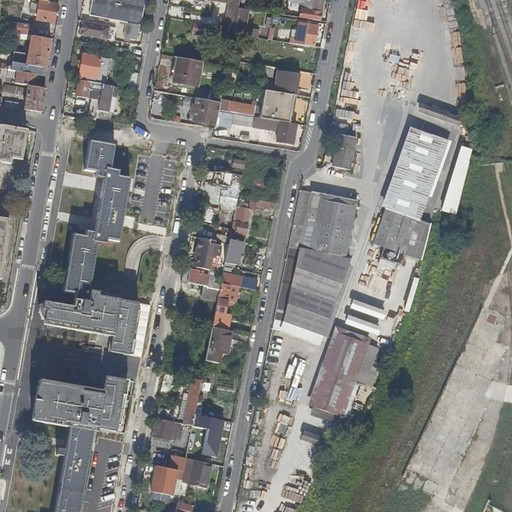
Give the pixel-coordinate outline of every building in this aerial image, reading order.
[(54,22),(57,3),(46,1),(42,0),(39,0),(39,6),(36,6),(36,9),(38,9),(36,19),(54,22)] [(92,0),(90,15),(129,21),(126,38),(138,40),(144,0),(92,0)] [(212,0),(229,4),(226,21),(220,19),(219,27),(234,30),(238,8),(239,0),(212,0)] [(293,0),(295,2),(301,3),(299,17),(320,21),(323,0),(293,0)] [(245,28),(248,10),(238,8),(234,30),(233,34),(257,38),(258,31),(245,28)] [(413,19),(413,9),(404,10),(405,19),(413,19)] [(104,31),(115,33),(116,28),(83,22),(81,34),(103,38),(104,31)] [(293,30),(290,43),(304,45),(305,44),(315,46),(319,26),(301,22),(299,31),(293,30)] [(32,35),(33,26),(12,23),(11,31),(32,35)] [(192,31),(208,35),(210,27),(194,24),(192,31)] [(12,63),(11,70),(37,75),(44,76),(50,40),(31,36),(26,65),(12,63)] [(111,59),(84,54),(82,61),(82,65),(81,68),(80,75),(81,75),(87,77),(87,79),(80,77),(80,80),(102,85),(107,85),(111,59)] [(198,86),(202,62),(177,57),(173,82),(198,86)] [(277,70),(278,70),(278,67),(260,65),(259,70),(268,72),(277,74),(277,70)] [(136,80),(138,71),(130,69),(129,79),(136,80)] [(16,80),(15,84),(28,86),(34,87),(37,75),(11,70),(7,70),(6,78),(16,80)] [(295,73),(278,70),(277,70),(277,74),(276,79),(275,81),(274,91),(291,94),(295,73)] [(294,95),(297,95),(300,74),(295,73),(291,94),(294,95)] [(76,96),(93,99),(99,100),(102,85),(80,80),(79,80),(76,96)] [(117,99),(119,88),(107,85),(102,85),(99,100),(98,105),(97,114),(95,121),(108,123),(110,113),(108,113),(111,98),(117,99)] [(4,92),(22,95),(23,89),(6,86),(4,92)] [(41,113),(45,89),(34,87),(28,86),(24,110),(41,113)] [(289,123),(294,95),(291,94),(274,91),(266,90),(261,118),(289,123)] [(212,91),(210,101),(220,103),(221,100),(222,93),(212,91)] [(385,94),(384,101),(394,102),(395,95),(385,94)] [(0,106),(17,109),(18,104),(7,102),(7,104),(4,104),(5,102),(1,101),(2,99),(0,98),(0,106)] [(212,125),(211,128),(215,128),(216,125),(219,111),(220,103),(210,101),(197,99),(196,104),(194,104),(191,116),(194,117),(193,121),(212,125)] [(219,111),(226,112),(228,102),(221,100),(220,103),(219,111)] [(337,112),(345,114),(347,105),(339,103),(337,112)] [(420,105),(418,114),(460,124),(463,115),(420,105)] [(235,122),(237,114),(226,112),(219,111),(216,125),(230,127),(231,121),(235,122)] [(350,115),(345,114),(337,112),(334,112),(330,132),(340,134),(341,127),(347,129),(350,115)] [(293,145),(297,125),(289,123),(261,118),(258,118),(257,125),(274,128),(274,127),(279,128),(277,142),(293,145)] [(0,279),(3,280),(12,218),(0,216),(0,169),(1,162),(11,164),(12,159),(23,160),(28,127),(0,123),(0,125),(0,279)] [(348,129),(347,129),(341,127),(340,134),(333,166),(350,170),(357,137),(346,135),(348,129)] [(424,202),(438,137),(409,127),(381,208),(385,209),(412,218),(418,220),(424,202)] [(41,307),(40,308),(40,309),(40,311),(41,314),(41,316),(42,318),(42,319),(43,320),(46,323),(48,324),(49,325),(52,326),(82,331),(81,334),(89,335),(89,332),(111,336),(111,340),(109,347),(107,346),(105,357),(103,360),(101,362),(100,366),(100,370),(100,373),(102,376),(100,387),(102,387),(101,394),(101,398),(79,394),(80,390),(40,383),(36,402),(34,402),(33,410),(35,410),(32,427),(46,429),(47,426),(70,430),(66,450),(58,448),(56,455),(65,456),(55,511),(79,511),(94,428),(115,432),(116,425),(124,379),(129,380),(131,368),(133,356),(129,355),(137,310),(138,303),(97,295),(98,292),(89,290),(98,243),(106,245),(107,240),(119,242),(130,178),(118,176),(119,170),(111,169),(115,145),(89,141),(84,170),(96,172),(95,178),(103,179),(94,232),(86,231),(85,236),(73,234),(63,292),(75,294),(72,310),(41,305),(41,307)] [(459,145),(443,211),(456,214),(473,148),(459,145)] [(235,159),(234,167),(243,169),(244,161),(235,159)] [(231,185),(231,183),(232,174),(229,174),(207,171),(206,183),(231,185)] [(231,183),(240,184),(242,175),(238,175),(232,174),(231,183)] [(254,176),(252,189),(265,192),(268,179),(254,176)] [(310,192),(299,190),(288,246),(345,258),(357,201),(311,191),(310,192)] [(224,204),(230,205),(236,206),(237,198),(225,196),(224,204)] [(256,205),(257,199),(238,196),(237,198),(236,206),(236,207),(251,210),(256,205)] [(257,199),(256,205),(275,209),(276,203),(257,199)] [(236,206),(230,205),(227,222),(232,223),(236,207),(236,206)] [(244,243),(251,210),(236,207),(232,223),(230,237),(229,240),(244,242),(244,243)] [(399,253),(412,218),(385,209),(373,243),(399,253)] [(216,241),(228,243),(229,240),(230,237),(217,234),(216,241)] [(219,257),(222,243),(199,238),(196,252),(199,253),(195,268),(210,271),(213,259),(215,260),(216,257),(219,257)] [(242,252),(244,242),(229,240),(228,243),(228,244),(224,265),(236,267),(236,265),(237,265),(240,252),(242,252)] [(272,326),(333,338),(349,258),(345,258),(288,246),(272,326)] [(207,286),(209,276),(203,274),(203,272),(190,269),(189,272),(184,271),(182,281),(207,286)] [(257,282),(222,275),(221,279),(220,283),(235,286),(255,290),(257,282)] [(209,276),(207,286),(207,287),(219,290),(220,284),(212,283),(213,277),(209,276)] [(128,281),(127,290),(135,291),(136,282),(128,281)] [(225,314),(227,304),(227,301),(230,301),(232,302),(235,286),(220,283),(220,284),(219,290),(217,302),(212,327),(226,330),(229,315),(225,314)] [(190,286),(188,293),(200,296),(202,289),(190,286)] [(217,302),(219,290),(207,287),(203,287),(201,299),(217,302)] [(40,309),(40,308),(37,307),(36,310),(36,312),(37,315),(37,317),(39,320),(40,322),(42,324),(42,325),(44,327),(46,327),(48,328),(51,329),(111,340),(111,336),(89,332),(89,335),(81,334),(82,331),(52,326),(49,325),(48,324),(46,323),(43,320),(42,319),(42,318),(41,316),(41,314),(40,311),(40,309)] [(137,310),(129,355),(133,356),(141,311),(137,310)] [(333,338),(272,326),(271,335),(331,347),(333,338)] [(227,354),(231,331),(226,330),(212,327),(205,360),(218,363),(220,353),(227,354)] [(327,371),(350,379),(365,344),(366,344),(340,335),(327,371)] [(368,345),(365,344),(350,379),(342,397),(335,414),(334,415),(342,417),(359,368),(368,345)] [(368,372),(377,348),(368,345),(359,368),(368,372)] [(350,379),(327,371),(314,407),(335,414),(342,397),(350,379)] [(173,394),(177,376),(164,374),(161,392),(173,394)] [(124,379),(116,425),(121,425),(129,380),(124,379)] [(183,420),(182,424),(187,425),(192,426),(192,424),(194,417),(194,415),(201,380),(191,379),(190,383),(188,394),(183,420)] [(183,420),(188,394),(183,393),(178,419),(183,420)] [(158,413),(157,419),(172,422),(173,416),(166,414),(166,410),(157,408),(156,412),(158,413)] [(312,408),(310,414),(321,418),(323,411),(312,408)] [(199,425),(201,418),(194,417),(192,424),(199,425)] [(176,441),(179,424),(172,422),(157,419),(153,436),(176,441)] [(301,440),(322,447),(325,437),(304,430),(301,440)] [(172,456),(170,469),(183,472),(185,459),(172,456)] [(210,463),(186,459),(181,482),(189,484),(189,485),(205,488),(210,463)] [(170,469),(155,466),(151,492),(172,496),(175,479),(181,481),(183,472),(170,469)] [(35,508),(36,495),(22,494),(20,506),(35,508)] [(190,511),(192,506),(176,503),(174,511),(190,511)]
